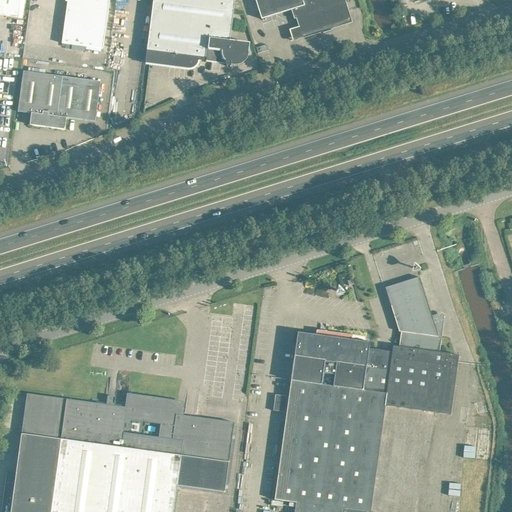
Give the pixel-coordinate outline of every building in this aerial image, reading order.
[(0,0),(0,15),(18,18),(20,0),(0,0)] [(109,0),(68,0),(62,44),(103,49),(109,0)] [(235,1),(224,0),(153,0),(150,30),(230,41),(235,1)] [(255,0),(261,19),(293,9),(299,29),(290,32),(293,41),(302,38),(351,23),(348,13),(344,0),(255,0)] [(243,42),(230,41),(150,30),(147,51),(145,64),(146,64),(146,62),(188,68),(190,67),(193,67),(195,65),(196,63),(197,61),(227,65),(226,66),(231,67),(232,61),(234,61),(234,62),(236,62),(237,62),(238,62),(239,61),(240,61),(241,61),(242,60),(243,59),(244,58),(245,57),(245,56),(245,55),(246,54),(248,54),(249,43),(243,42)] [(23,72),(18,112),(31,114),(30,126),(65,130),(66,118),(95,122),(100,82),(23,72)] [(438,336),(432,317),(419,277),(385,288),(399,332),(401,332),(399,347),(393,346),(392,352),(369,349),(367,367),(390,370),(385,406),(450,415),(459,355),(439,353),(441,337),(438,336)] [(369,349),(370,343),(326,337),(327,333),(319,332),(318,336),(298,333),(291,381),(292,381),(275,500),(301,504),(300,511),(370,511),(385,406),(390,370),(367,367),(369,349)] [(172,511),(176,486),(224,493),(228,464),(234,423),(177,415),(178,403),(128,395),(126,408),(116,406),(115,401),(117,401),(117,398),(110,397),(110,396),(108,405),(27,394),(16,474),(6,473),(4,492),(8,492),(7,498),(3,498),(1,511),(172,511)] [(473,440),(473,448),(484,448),(484,440),(473,440)]
